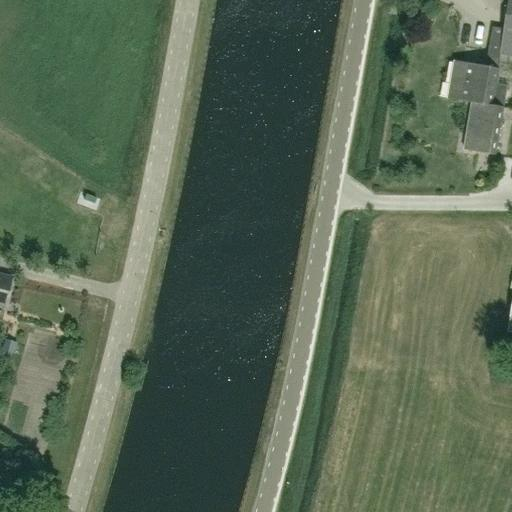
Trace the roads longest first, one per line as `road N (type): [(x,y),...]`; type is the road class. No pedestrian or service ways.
road 1 (unclassified): [(74,511),(127,308),(187,0)]
road 2 (tertiary): [(263,511),(362,0)]
